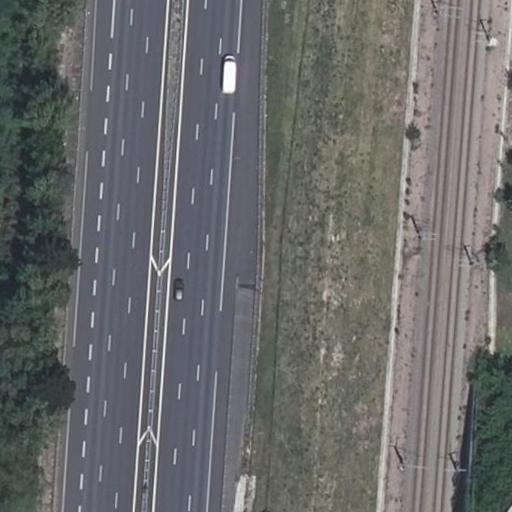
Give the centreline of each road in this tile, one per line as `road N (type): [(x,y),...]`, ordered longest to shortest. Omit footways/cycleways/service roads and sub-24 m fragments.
road 1 (motorway): [(186,511),(223,0)]
road 2 (motorway): [(138,40),(107,511)]
